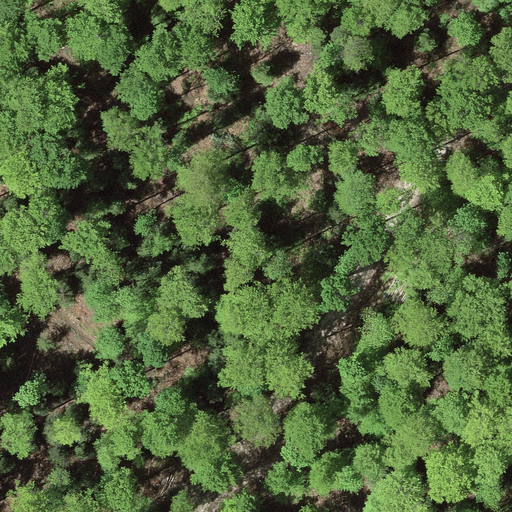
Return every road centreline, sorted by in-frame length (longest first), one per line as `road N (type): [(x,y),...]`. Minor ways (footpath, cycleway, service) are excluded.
road 1 (track): [(511,99),(465,137),(336,309),(235,473)]
road 2 (track): [(235,473),(511,356)]
